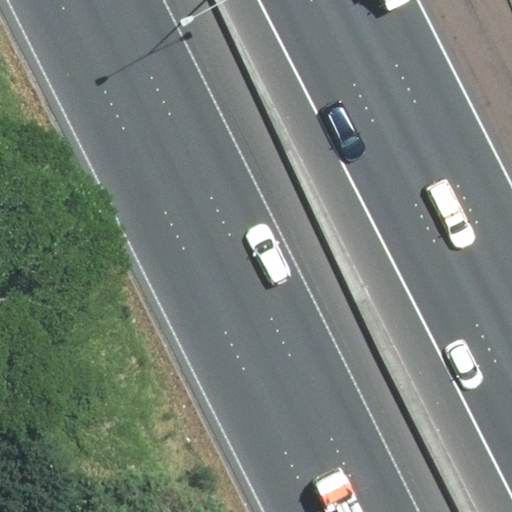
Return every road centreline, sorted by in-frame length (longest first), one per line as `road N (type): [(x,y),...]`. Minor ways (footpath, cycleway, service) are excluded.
road 1 (motorway): [(340,511),(83,0)]
road 2 (motorway): [(318,0),(511,386)]
